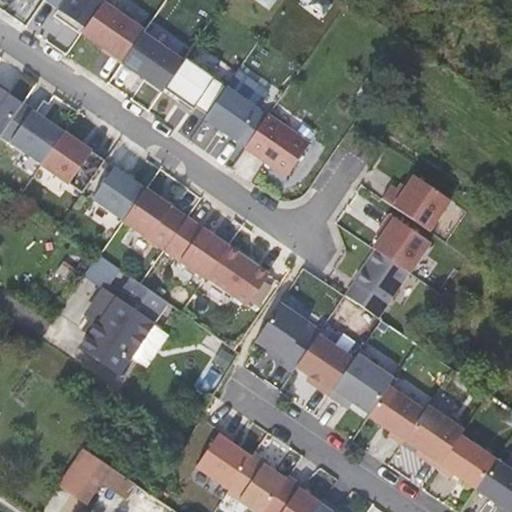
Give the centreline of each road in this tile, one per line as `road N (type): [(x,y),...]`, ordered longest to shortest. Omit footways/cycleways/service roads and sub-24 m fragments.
road 1 (residential): [(0,30),(275,224),(315,214),(349,164)]
road 2 (residential): [(418,511),(234,387)]
